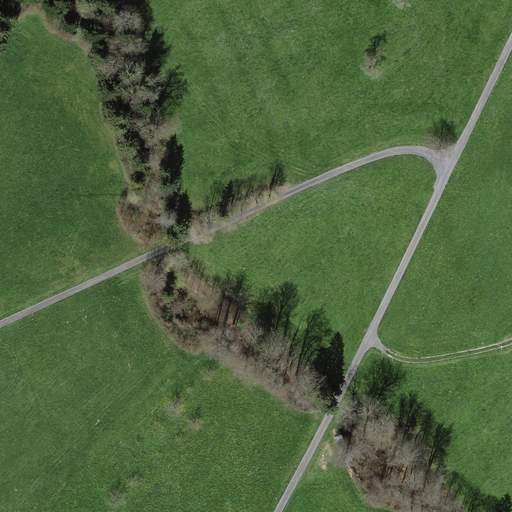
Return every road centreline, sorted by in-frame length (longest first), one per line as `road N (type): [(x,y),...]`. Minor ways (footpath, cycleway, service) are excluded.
road 1 (unclassified): [(511,47),(276,511)]
road 2 (track): [(451,170),(424,153),(370,159),(0,325)]
road 3 (track): [(369,337),(411,362),(511,343)]
